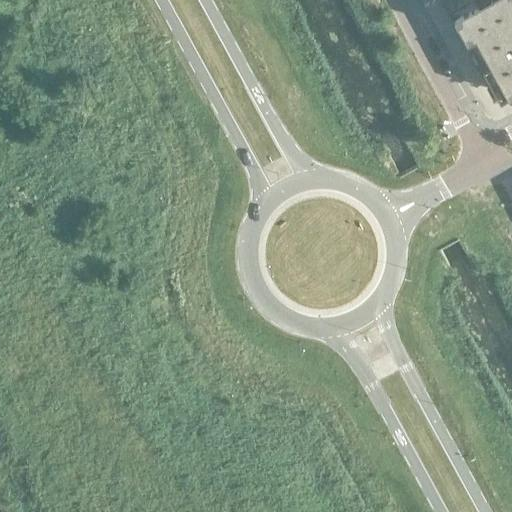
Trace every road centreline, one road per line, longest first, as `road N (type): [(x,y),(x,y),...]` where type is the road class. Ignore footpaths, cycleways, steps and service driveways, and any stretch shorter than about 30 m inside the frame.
road 1 (secondary): [(481,511),(371,306)]
road 2 (secondary): [(157,0),(268,200)]
road 3 (secondary): [(335,325),(437,511)]
road 4 (secondary): [(303,182),(203,0)]
road 5 (secondary): [(268,200),(247,237),(249,278),(293,322),(335,325)]
road 6 (residential): [(392,0),(479,164)]
